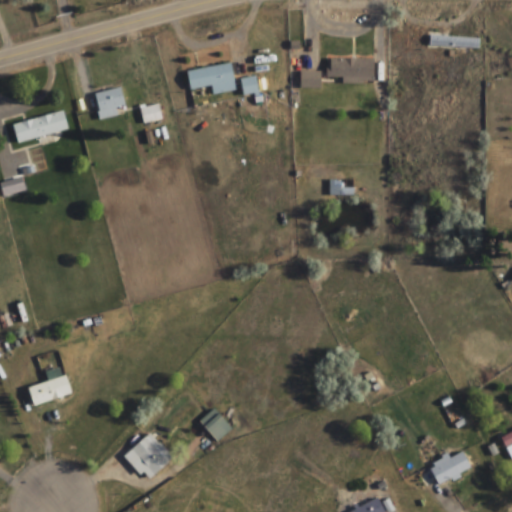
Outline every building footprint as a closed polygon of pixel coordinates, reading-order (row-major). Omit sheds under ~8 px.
[(428,47),(478,48),(478,37),(429,36),(428,47)] [(372,59),(326,59),(325,81),(372,82),(372,59)] [(211,96),(235,92),(230,64),(185,71),(189,90),(210,87),(211,96)] [(300,87),(317,87),(317,75),(300,75),(300,87)] [(257,93),(253,79),(240,82),(243,97),(257,93)] [(117,116),(115,107),(124,104),(119,86),(91,94),(99,121),(117,116)] [(163,120),(159,102),(138,107),(142,125),(163,120)] [(16,144),(67,131),(62,111),(11,124),(16,144)] [(0,190),(2,198),(25,191),(20,177),(0,183),(0,190)] [(328,196),(352,196),(352,188),(336,188),(336,182),(328,182),(328,196)] [(26,387),(32,406),(70,393),(64,375),(26,387)] [(216,442),(231,430),(214,409),(199,421),(216,442)] [(511,431),(499,437),(510,459),(511,458),(511,431)] [(122,459),(147,483),(171,459),(147,435),(122,459)] [(427,467),(439,488),(472,469),(460,448),(427,467)] [(348,511),(347,511),(384,511),(377,498),(348,511)]
